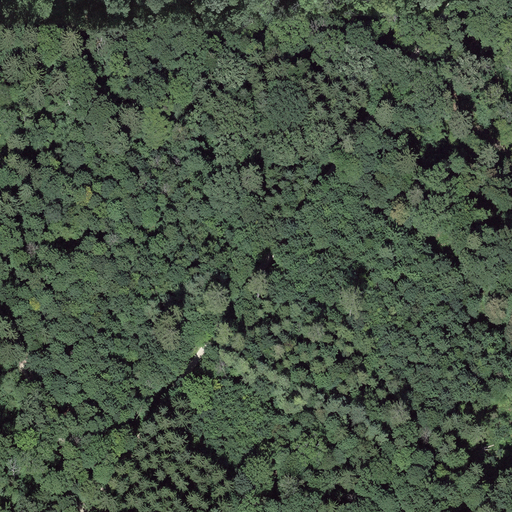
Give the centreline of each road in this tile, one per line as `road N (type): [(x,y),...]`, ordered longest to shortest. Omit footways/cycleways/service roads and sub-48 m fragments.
road 1 (track): [(458,0),(88,511)]
road 2 (track): [(0,318),(47,413),(71,511)]
